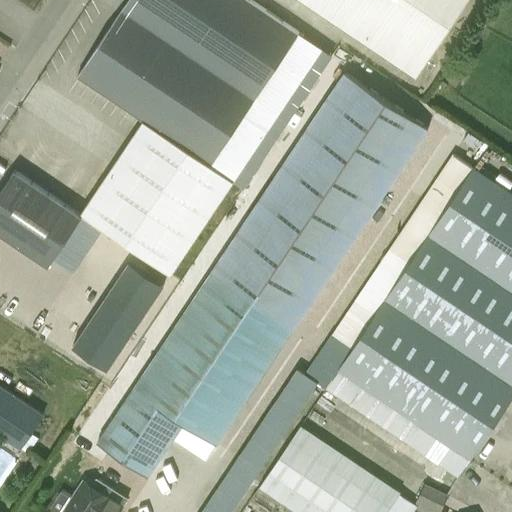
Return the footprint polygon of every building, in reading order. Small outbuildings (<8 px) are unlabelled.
[(128,0),(78,76),(211,165),(299,32),(251,0),(128,0)] [(307,0),(417,73),(465,0),(307,0)] [(345,71),(97,441),(149,475),(184,421),(218,444),(429,127),(345,71)] [(234,181),(144,120),(82,213),(171,273),(234,181)] [(471,457),(511,395),(511,191),(475,167),(339,368),(471,457)] [(82,215),(15,169),(0,191),(0,233),(48,265),(82,215)] [(130,261),(73,346),(108,369),(164,284),(130,261)] [(299,367),(201,511),(231,511),(319,381),(306,373),(299,367)] [(0,434),(21,449),(44,413),(0,383),(0,434)] [(301,424),(260,486),(299,511),(440,511),(449,495),(426,483),(416,502),(400,492),(402,490),(301,424)] [(99,511),(110,496),(84,480),(63,511),(99,511)]
